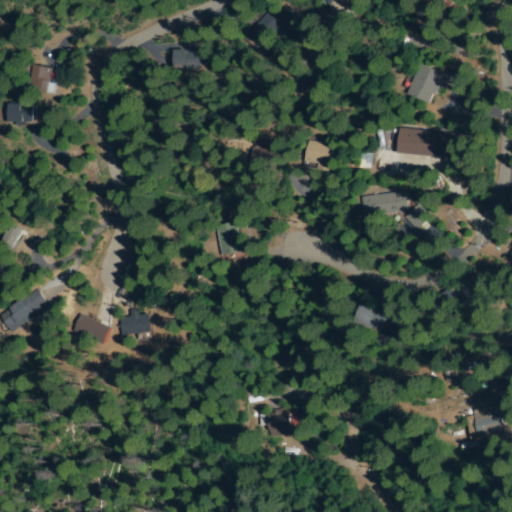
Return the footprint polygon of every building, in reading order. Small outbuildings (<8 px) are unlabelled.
[(329,0),(348,0),(351,17),(333,20),(329,0)] [(444,13),(438,30),(417,22),(423,5),(444,13)] [(272,8),(286,20),(258,50),(245,38),(272,8)] [(201,51),(201,69),(174,70),(174,52),(201,51)] [(27,87),(33,65),(59,73),(53,95),(27,87)] [(429,104),(409,94),(421,67),(442,77),(429,104)] [(468,83),(450,82),(450,68),(468,69),(468,83)] [(8,104),(40,108),(38,126),(6,122),(8,104)] [(457,158),(399,152),(401,130),(459,135),(457,158)] [(333,172),(304,167),(308,143),(337,147),(333,172)] [(271,169),(249,171),(247,148),(270,147),(271,169)] [(373,168),(364,168),(363,152),(372,152),(373,168)] [(371,225),(363,204),(401,189),(409,210),(371,225)] [(419,205),(431,219),(418,231),(405,217),(419,205)] [(217,226),(235,222),(242,256),(224,259),(217,226)] [(14,250),(4,244),(15,226),(25,232),(14,250)] [(459,288),(490,283),(493,301),(462,306),(459,288)] [(29,290),(45,306),(17,335),(1,319),(29,290)] [(451,291),(458,305),(450,309),(443,295),(451,291)] [(358,323),(364,306),(389,315),(384,332),(358,323)] [(81,317),(110,328),(104,345),(74,334),(81,317)] [(154,322),(150,339),(128,334),(132,317),(154,322)] [(467,415),(497,407),(504,434),(473,441),(467,415)] [(267,436),(265,416),(292,413),(294,433),(267,436)]
